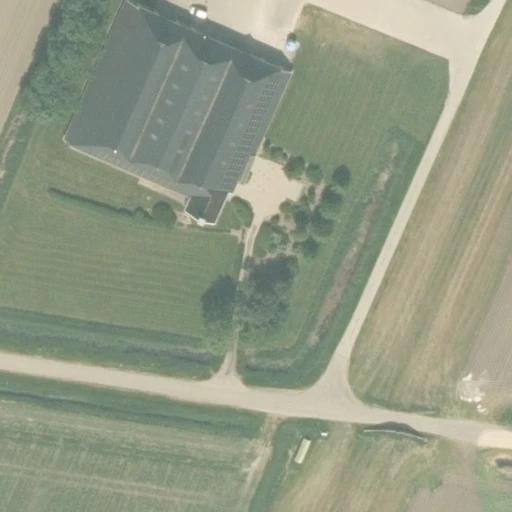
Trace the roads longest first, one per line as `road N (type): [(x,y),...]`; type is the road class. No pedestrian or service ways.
road 1 (unclassified): [(511,447),(0,363)]
road 2 (track): [(303,408),(471,31)]
